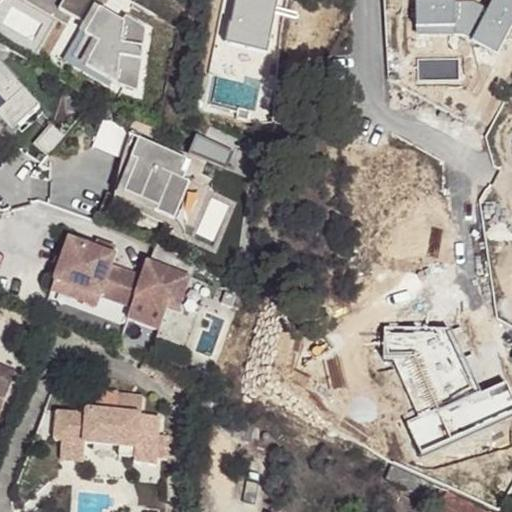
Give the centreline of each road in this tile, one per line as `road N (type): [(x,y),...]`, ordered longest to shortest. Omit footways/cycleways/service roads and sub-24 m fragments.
road 1 (residential): [(368,0),(373,91),(384,113),(456,159),(478,302)]
road 2 (unknown): [(122,371),(86,361),(64,367),(0,491)]
